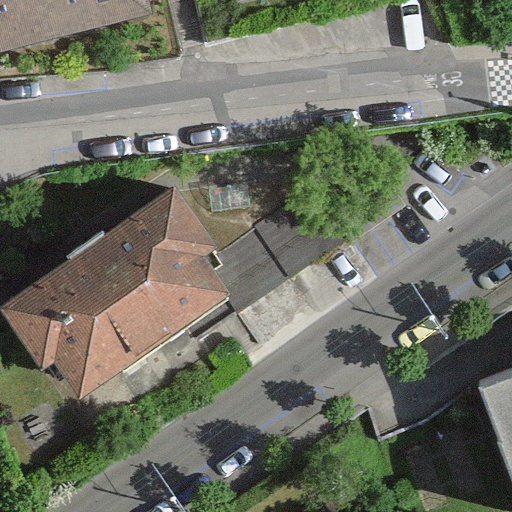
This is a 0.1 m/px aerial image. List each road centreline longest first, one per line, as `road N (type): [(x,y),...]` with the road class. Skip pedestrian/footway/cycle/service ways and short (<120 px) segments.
road 1 (residential): [(511,80),(0,109)]
road 2 (secondary): [(130,511),(511,235)]
